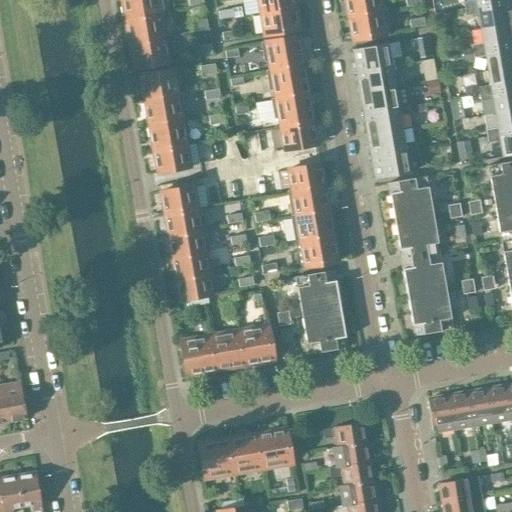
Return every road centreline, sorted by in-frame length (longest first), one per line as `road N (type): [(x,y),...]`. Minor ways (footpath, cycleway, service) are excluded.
road 1 (residential): [(177,420),(103,0)]
road 2 (residential): [(314,0),(387,381)]
road 3 (residential): [(0,120),(53,438)]
road 4 (residential): [(177,420),(387,381)]
road 5 (residential): [(387,381),(416,511)]
road 6 (residential): [(387,381),(511,358)]
